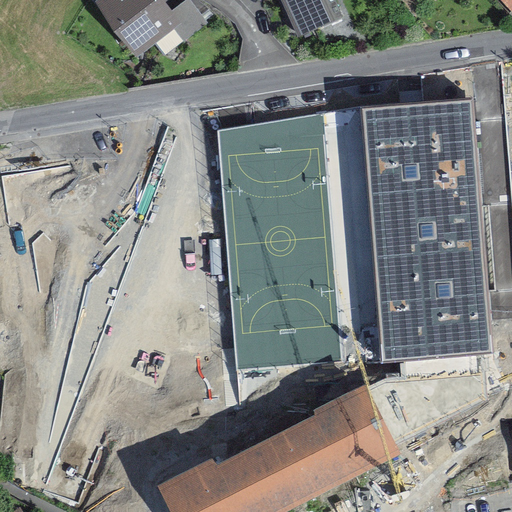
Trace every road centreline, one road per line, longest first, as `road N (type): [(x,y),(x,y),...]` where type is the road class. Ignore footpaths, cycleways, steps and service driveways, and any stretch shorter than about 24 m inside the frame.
road 1 (residential): [(266,80),(0,125)]
road 2 (residential): [(511,39),(266,80)]
